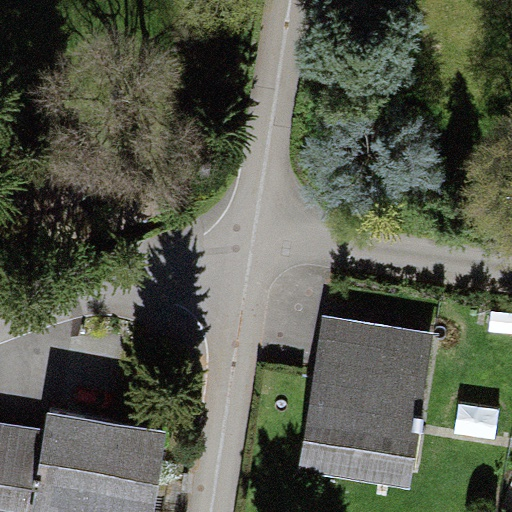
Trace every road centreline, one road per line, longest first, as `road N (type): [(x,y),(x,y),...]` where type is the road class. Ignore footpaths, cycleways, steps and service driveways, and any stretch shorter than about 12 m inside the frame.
road 1 (residential): [(209,511),(252,225)]
road 2 (residential): [(252,225),(0,325)]
road 3 (residential): [(511,268),(252,225)]
road 4 (residential): [(252,225),(288,0)]
